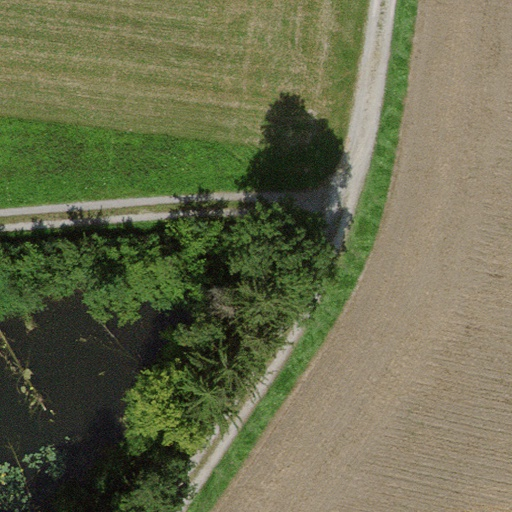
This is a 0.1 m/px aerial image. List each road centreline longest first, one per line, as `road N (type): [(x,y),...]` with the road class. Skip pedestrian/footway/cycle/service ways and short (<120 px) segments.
road 1 (track): [(177,511),(327,284),(355,190),(387,0)]
road 2 (track): [(0,216),(355,190)]
